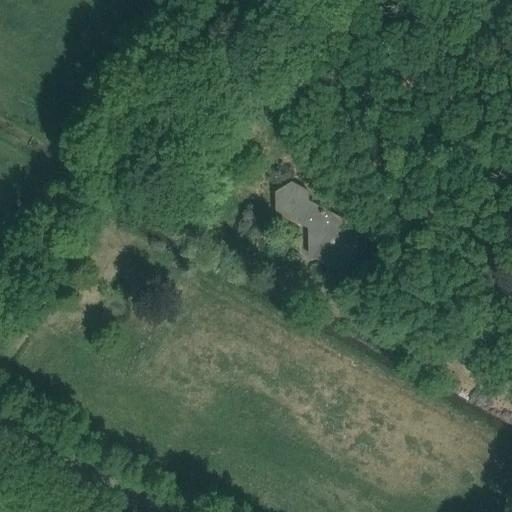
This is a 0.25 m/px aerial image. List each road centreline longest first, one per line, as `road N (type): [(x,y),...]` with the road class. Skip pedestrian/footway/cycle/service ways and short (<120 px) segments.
road 1 (unclassified): [(0,306),(199,0)]
road 2 (unclassified): [(206,511),(0,396)]
